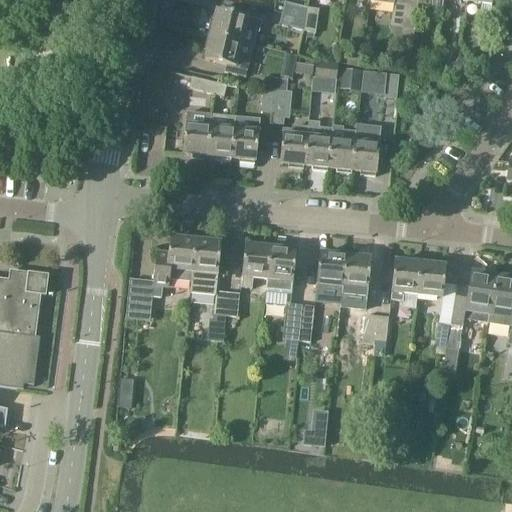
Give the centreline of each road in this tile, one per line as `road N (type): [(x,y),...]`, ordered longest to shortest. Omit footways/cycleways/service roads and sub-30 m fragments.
road 1 (residential): [(99,205),(137,198),(427,231)]
road 2 (tertiary): [(99,205),(136,0)]
road 3 (tertiary): [(78,408),(99,205)]
road 4 (residential): [(427,231),(511,111)]
road 5 (residential): [(78,408),(51,405),(25,511)]
